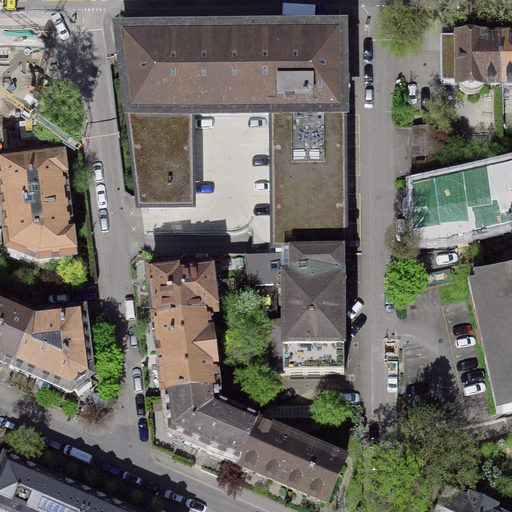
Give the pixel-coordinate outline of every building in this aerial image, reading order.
[(190,209),(189,117),(275,116),(276,255),(343,254),(341,34),(231,35),(121,36),(130,117),(131,117),(136,163),(142,209),(190,209)] [(3,36),(0,36),(0,92),(39,92),(39,36),(3,36)] [(483,85),(501,85),(501,40),(483,40),(483,39),(471,39),(459,39),(459,41),(458,41),(458,39),(440,40),(441,86),(458,86),(458,84),(459,84),(459,86),(460,86),(460,90),(462,92),(464,93),(466,94),(468,95),(471,95),(473,95),(475,95),(477,94),(479,93),(481,91),(482,90),(482,86),(483,86),(483,85)] [(501,85),(511,84),(511,39),(501,40),(501,85)] [(438,128),(413,128),(413,150),(413,172),(439,172),(438,128)] [(0,164),(0,183),(3,210),(66,202),(63,180),(61,157),(0,164)] [(468,236),(477,233),(486,275),(473,277),(473,278),(511,269),(511,167),(413,189),(413,217),(414,245),(448,244),(448,242),(469,238),(468,236)] [(66,202),(3,210),(8,252),(39,263),(73,259),(69,231),(66,202)] [(267,376),(344,375),(343,279),(343,267),(343,254),(276,255),(245,255),(248,286),(283,286),(283,323),(267,323),(267,376)] [(154,322),(213,315),(210,292),(215,291),(213,274),(208,274),(208,270),(181,273),(181,269),(149,273),(152,298),(154,322)] [(474,280),(475,280),(503,411),(503,414),(511,411),(511,269),(473,278),(474,280)] [(36,320),(0,303),(0,363),(14,370),(36,320)] [(83,314),(36,320),(14,370),(71,395),(74,392),(78,398),(85,393),(92,388),(87,382),(91,380),(89,369),(83,314)] [(217,392),(208,317),(213,317),(213,315),(154,322),(159,360),(163,397),(164,397),(217,392)] [(216,457),(239,467),(257,425),(258,423),(218,405),(217,392),(164,397),(168,436),(216,457)] [(326,505),(344,463),(308,447),(309,445),(301,441),(293,438),(292,440),(257,425),(239,467),(261,477),(261,476),(303,494),(302,495),(326,505)] [(49,482),(5,463),(0,474),(0,510),(4,511),(87,511),(93,501),(49,482)] [(491,511),(492,511),(472,502),(470,507),(450,498),(447,504),(443,511),(491,511)] [(119,511),(93,501),(87,511),(119,511)]
